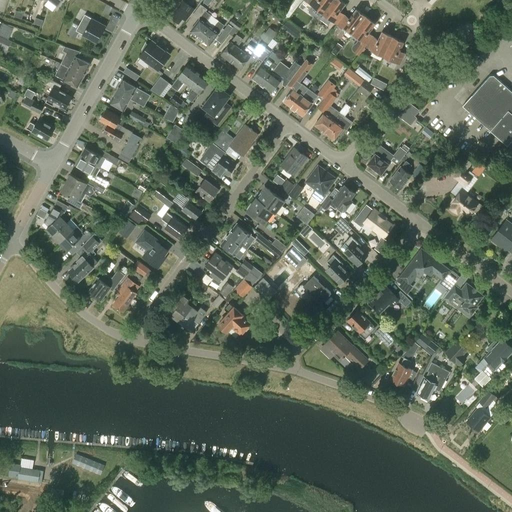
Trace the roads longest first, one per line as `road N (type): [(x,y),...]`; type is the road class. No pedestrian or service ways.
road 1 (residential): [(129,340),(287,123)]
road 2 (residential): [(286,368),(419,223)]
road 3 (residential): [(287,123),(136,13)]
road 4 (residential): [(52,165),(136,13)]
road 5 (residential): [(414,19),(419,65),(342,163)]
road 6 (residential): [(286,368),(129,340)]
road 7 (residential): [(129,340),(75,308),(11,240)]
road 8 (residential): [(424,422),(286,368)]
